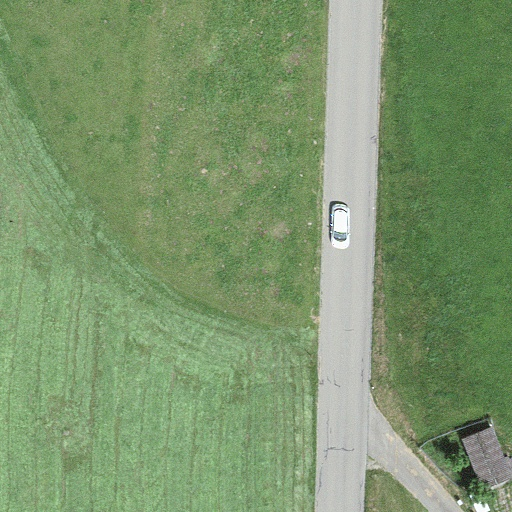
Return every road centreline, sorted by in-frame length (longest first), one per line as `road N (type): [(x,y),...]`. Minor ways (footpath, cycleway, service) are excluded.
road 1 (tertiary): [(352,0),(338,511)]
road 2 (track): [(341,389),(447,511)]
